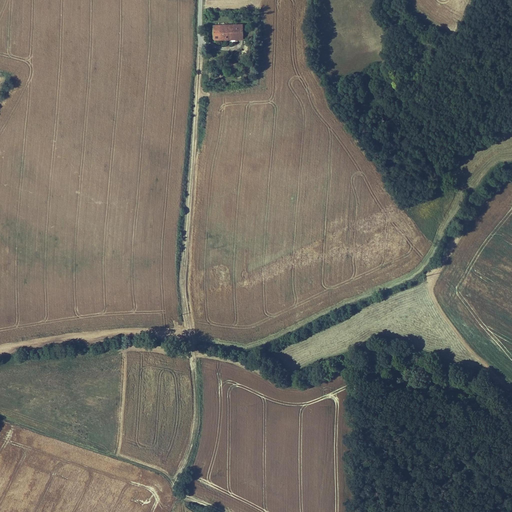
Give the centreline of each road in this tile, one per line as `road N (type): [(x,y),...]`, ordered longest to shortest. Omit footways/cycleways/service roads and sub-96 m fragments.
road 1 (track): [(200,45),(181,274),(198,415),(176,490)]
road 2 (track): [(0,419),(154,470),(176,490)]
